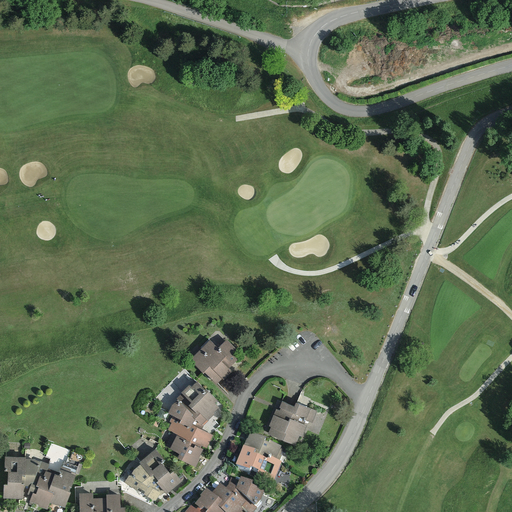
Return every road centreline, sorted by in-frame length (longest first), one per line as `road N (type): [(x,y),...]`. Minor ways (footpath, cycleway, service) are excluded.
road 1 (unclassified): [(418,0),(334,19),(316,32),(309,63),(334,104),(372,110),(511,66)]
road 2 (unclassified): [(511,110),(472,140),(365,403)]
road 3 (residential): [(365,403),(327,370),(269,371),(247,392),(208,471),(165,511)]
road 4 (residential): [(290,511),(337,462),(365,403)]
